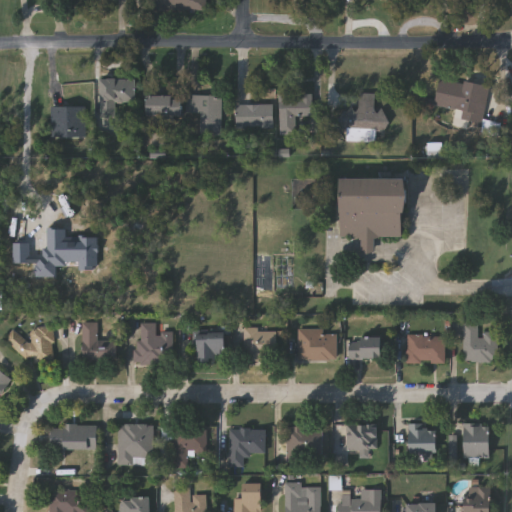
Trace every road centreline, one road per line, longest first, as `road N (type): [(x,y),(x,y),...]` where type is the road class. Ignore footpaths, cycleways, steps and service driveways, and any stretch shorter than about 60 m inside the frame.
road 1 (residential): [(511,40),(0,49)]
road 2 (residential): [(44,406),(511,396)]
